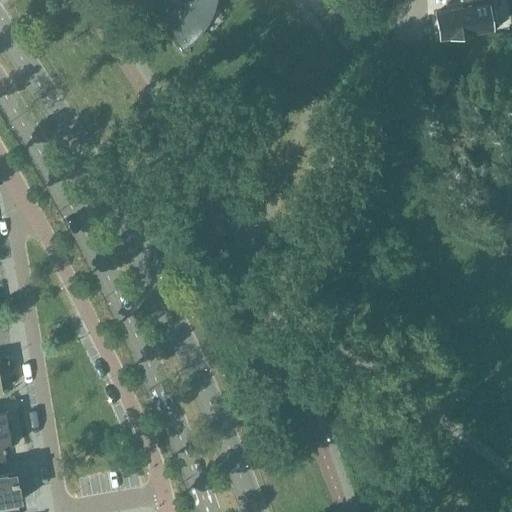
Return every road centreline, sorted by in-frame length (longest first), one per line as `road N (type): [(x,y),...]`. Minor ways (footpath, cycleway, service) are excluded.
road 1 (secondary): [(251,511),(132,242),(0,28)]
road 2 (secondary): [(0,87),(53,172),(159,388),(206,511)]
road 3 (residential): [(10,180),(62,511),(165,494)]
road 4 (residential): [(165,494),(94,336),(10,180)]
